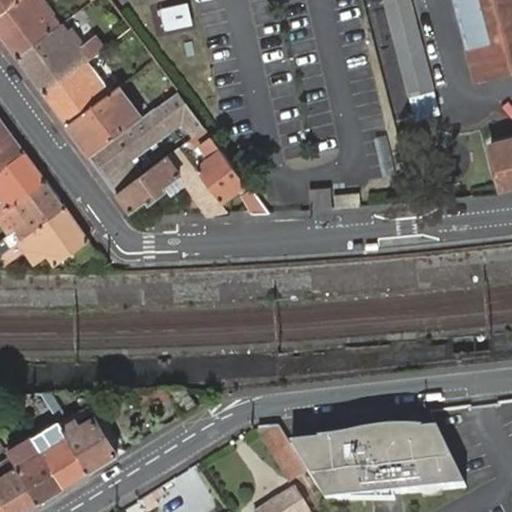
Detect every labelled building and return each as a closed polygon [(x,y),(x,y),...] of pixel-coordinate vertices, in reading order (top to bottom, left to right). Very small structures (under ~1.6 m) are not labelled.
[(0,0),(0,14),(19,0),(0,0)] [(19,0),(0,14),(0,32),(18,57),(59,27),(53,19),(55,15),(43,0),(40,0),(39,0),(19,0)] [(413,0),(383,0),(409,97),(437,90),(413,0)] [(511,0),(454,0),(475,79),(511,69),(511,0)] [(96,56),(105,49),(99,41),(93,41),(85,48),(74,33),(70,31),(67,31),(62,24),(59,27),(18,57),(45,93),(87,62),(96,56)] [(68,125),(111,94),(105,86),(106,83),(95,67),(92,68),(87,62),(45,93),(68,125)] [(91,156),(144,117),(120,86),(111,94),(68,125),(91,156)] [(184,122),(195,137),(207,128),(180,91),(144,117),(91,156),(116,189),(118,193),(143,175),(140,171),(132,160),(184,122)] [(0,170),(26,151),(0,116),(0,170)] [(225,198),(248,182),(224,149),(207,128),(195,137),(211,159),(202,166),(225,198)] [(511,138),(491,144),(502,188),(511,185),(511,138)] [(210,216),(230,215),(228,212),(182,146),(168,156),(143,175),(118,193),(131,210),(148,198),(150,202),(166,190),(164,187),(181,174),(187,183),(207,212),(210,216)] [(0,214),(3,213),(7,209),(14,204),(47,180),(26,151),(0,170),(0,197),(4,202),(0,204),(0,214)] [(170,195),(187,183),(181,174),(164,187),(166,190),(170,195)] [(21,240),(66,206),(47,180),(14,204),(26,220),(27,222),(21,226),(5,238),(0,241),(0,254),(0,255),(21,240)] [(333,208),(335,208),(334,187),(313,189),(315,210),(319,209),(326,209),(333,208)] [(255,213),(272,213),(254,189),(244,196),(253,210),(255,213)] [(148,198),(131,210),(134,214),(150,202),(148,198)] [(82,263),(98,250),(90,238),(66,206),(21,240),(0,255),(0,257),(5,264),(26,248),(36,262),(50,252),(57,263),(71,253),(78,262),(82,263)] [(7,209),(3,213),(7,219),(12,215),(7,209)] [(198,406),(185,386),(165,387),(183,415),(198,406)] [(51,405),(43,392),(33,391),(44,410),(51,405)] [(90,472),(119,454),(99,421),(95,415),(82,423),(73,428),(63,411),(57,415),(60,421),(67,432),(90,472)] [(60,421),(35,437),(35,438),(44,452),(66,487),(90,472),(67,432),(60,421)] [(291,480),(308,470),(292,445),(280,426),(259,428),(291,480)] [(308,470),(327,501),(371,496),(400,492),(465,484),(439,430),(395,435),(366,438),(365,436),(363,435),(361,434),(359,434),(358,434),(356,434),(354,435),(352,436),(351,438),(350,439),(292,445),(308,470)] [(28,448),(11,458),(18,468),(40,502),(66,487),(44,452),(35,438),(26,444),(28,448)] [(18,468),(11,458),(0,465),(0,494),(10,511),(24,511),(40,502),(18,468)] [(310,511),(296,487),(256,511),(310,511)] [(10,511),(0,494),(0,511),(10,511)]
